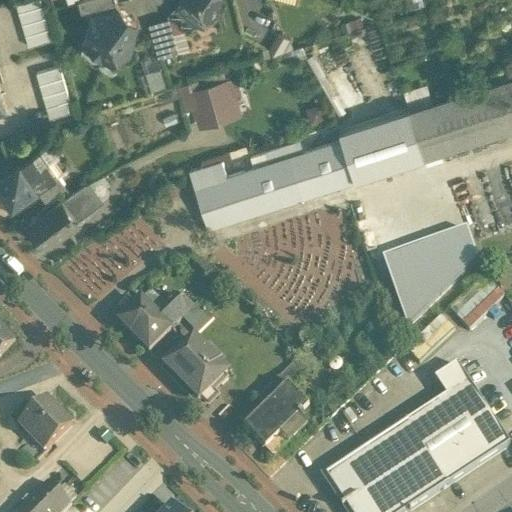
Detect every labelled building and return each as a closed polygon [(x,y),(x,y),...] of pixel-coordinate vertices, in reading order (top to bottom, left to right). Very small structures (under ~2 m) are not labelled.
[(43,0),(16,0),(30,43),(55,35),(43,0)] [(116,0),(79,0),(82,10),(91,12),(118,5),(116,0)] [(181,0),(180,5),(195,21),(216,15),(220,0),(181,0)] [(118,5),(91,12),(84,39),(104,59),(131,51),(138,24),(118,5)] [(180,5),(179,5),(177,5),(169,13),(169,16),(186,31),(188,32),(196,24),(195,21),(180,5)] [(62,62),(38,70),(52,115),(76,108),(62,62)] [(155,86),(168,83),(165,66),(151,68),(155,86)] [(409,108),(408,108),(424,156),(511,127),(511,75),(433,100),(409,108)] [(201,122),(237,113),(233,102),(239,100),(234,80),(193,91),(201,122)] [(427,82),(404,90),(409,108),(433,100),(427,82)] [(228,174),(196,184),(209,224),(356,177),(344,137),(228,174)] [(59,173),(41,148),(21,161),(39,187),(59,173)] [(223,158),(190,168),(196,184),(228,174),(223,158)] [(11,161),(3,166),(7,171),(0,175),(0,187),(13,205),(38,188),(39,187),(21,161),(14,166),(11,161)] [(59,173),(39,187),(38,188),(46,200),(67,185),(59,173)] [(86,181),(64,198),(75,212),(77,211),(79,213),(99,199),(86,181)] [(64,198),(28,224),(32,228),(30,230),(41,243),(42,245),(43,246),(44,247),(46,248),(47,247),(49,247),(50,246),(51,243),(79,222),(73,214),(75,212),(64,198)] [(475,229),(390,253),(404,303),(489,280),(475,229)] [(142,304),(121,325),(150,353),(170,333),(169,332),(183,319),(189,312),(174,297),(164,307),(156,299),(146,308),(142,304)] [(198,304),(183,319),(191,328),(206,312),(198,304)] [(206,312),(191,328),(199,336),(214,321),(206,312)] [(0,357),(16,342),(0,326),(0,357)] [(228,375),(194,340),(166,368),(199,403),(228,375)] [(298,362),(279,381),(287,390),(288,389),(290,391),(309,373),(298,362)] [(469,384),(408,424),(449,486),(510,446),(469,384)] [(290,391),(288,389),(287,390),(245,430),(273,459),(307,426),(303,422),(312,413),(290,391)] [(72,427),(46,399),(20,425),(46,452),(72,427)] [(408,424),(327,478),(349,511),(410,511),(449,486),(408,424)] [(49,485),(21,511),(67,511),(72,507),(49,485)]
